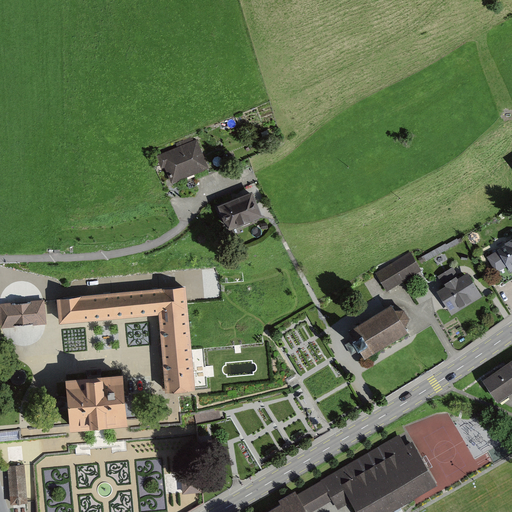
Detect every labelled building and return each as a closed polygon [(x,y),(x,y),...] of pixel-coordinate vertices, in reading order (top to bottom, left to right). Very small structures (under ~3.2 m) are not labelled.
[(178,148),(155,157),(161,172),(167,170),(172,182),(209,168),(196,135),(176,143),(178,148)] [(262,217),(253,193),(216,206),(225,230),(262,217)] [(457,239),(421,259),(425,265),(460,244),(457,239)] [(509,246),(489,258),(503,282),(511,276),(511,240),(507,243),(509,246)] [(411,251),(376,272),(387,290),(422,270),(411,251)] [(452,311),(479,296),(467,276),(460,281),(456,275),(445,282),(449,288),(441,293),(452,311)] [(195,388),(185,287),(59,299),(61,321),(161,312),(167,390),(195,388)] [(0,304),(0,305),(2,327),(25,325),(45,323),(43,301),(22,303),(0,304)] [(390,306),(391,307),(359,327),(358,326),(357,326),(357,327),(351,331),(350,330),(349,331),(350,332),(349,333),(349,334),(350,333),(354,340),(353,340),(354,342),(355,342),(358,348),(358,349),(359,350),(360,349),(364,356),(363,356),(364,357),(365,357),(365,358),(367,357),(366,356),(372,352),(373,353),(374,352),(374,351),(406,332),(406,333),(408,332),(407,331),(408,330),(407,329),(406,330),(404,326),(408,318),(404,311),(395,311),(393,308),(394,307),(393,306),(392,306),(391,305),(390,306)] [(511,393),(511,360),(483,380),(499,403),(511,393)] [(123,377),(67,383),(71,425),(99,423),(126,420),(123,377)] [(220,408),(196,412),(198,423),(222,419),(220,408)] [(20,430),(0,432),(0,441),(21,439),(20,430)] [(386,511),(437,483),(413,441),(406,445),(400,435),(298,497),(306,511),(309,511),(333,499),(339,509),(349,503),(353,500),(359,511),(386,511)] [(27,502),(23,465),(9,467),(12,503),(27,502)] [(306,511),(298,497),(296,493),(263,511),(306,511)]
